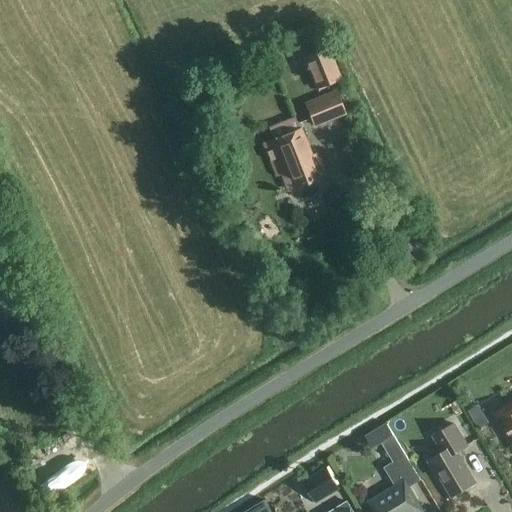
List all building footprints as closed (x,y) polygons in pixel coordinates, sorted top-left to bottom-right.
[(341,80),(328,48),(302,58),(315,90),(341,80)] [(345,115),(336,91),(305,103),(314,127),(345,115)] [(299,129),(263,144),(276,177),(287,173),(294,188),(319,178),(299,129)] [(468,406),(478,417),(488,408),(479,397),(468,406)] [(511,442),(511,402),(494,413),(511,442)] [(381,445),(392,462),(384,467),(395,486),(368,502),(373,511),(423,511),(409,487),(421,480),(405,455),(386,424),(365,437),(373,450),(381,445)] [(452,496),(475,482),(457,452),(467,446),(454,424),(434,436),(443,452),(428,461),(437,476),(439,475),(452,496)] [(302,481),(316,503),(340,489),(326,467),(302,481)] [(352,511),(347,502),(330,511),(352,511)]
